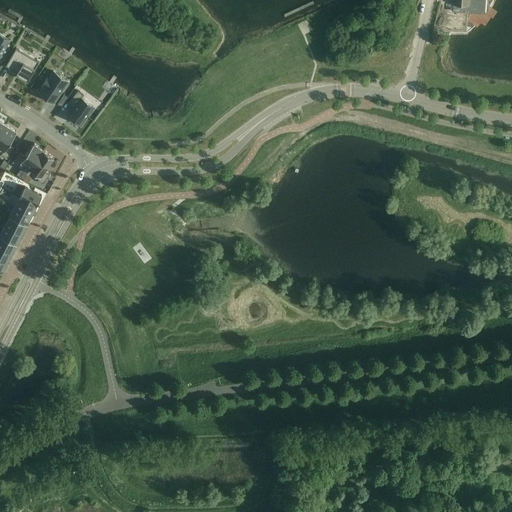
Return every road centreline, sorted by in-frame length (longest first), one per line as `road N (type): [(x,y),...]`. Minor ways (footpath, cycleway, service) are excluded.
road 1 (tertiary): [(262,121),(195,157),(110,158),(90,168)]
road 2 (tertiary): [(102,182),(117,173),(217,164),(262,121)]
road 3 (tertiary): [(405,95),(312,94),(262,121)]
